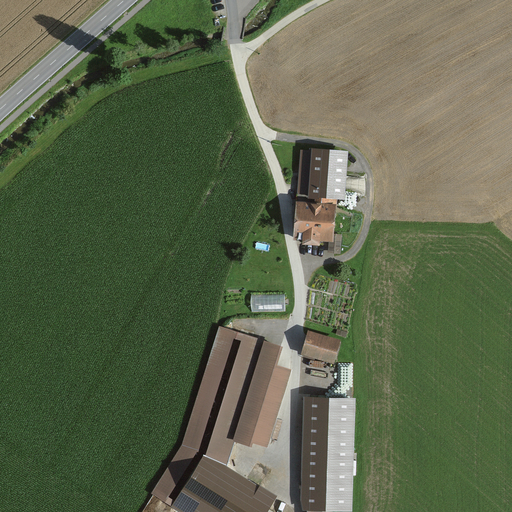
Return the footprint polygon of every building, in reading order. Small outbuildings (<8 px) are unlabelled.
[(349,153),(304,150),(298,237),(338,240),(341,200),(346,200),(349,153)] [(252,294),(252,310),(285,310),(285,295),(252,294)] [(186,446),(156,492),(188,511),(270,511),(279,499),(229,467),(238,437),(270,446),(294,371),(283,368),(289,348),(223,328),(186,446)] [(345,342),(312,331),(305,354),(338,365),(345,342)] [(350,511),(354,399),(304,397),(301,511),(308,511),(307,511),(350,511)]
